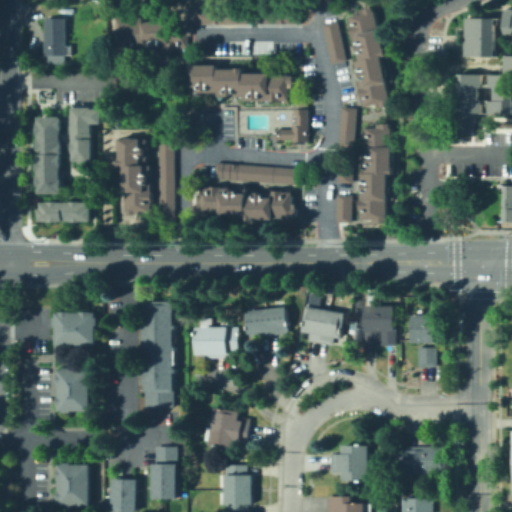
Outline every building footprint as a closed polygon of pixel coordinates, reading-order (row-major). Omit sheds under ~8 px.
[(374,7),(375,11),(377,11),(381,29),(383,29),(389,56),(383,57),(389,83),(388,83),(392,102),(391,102),(391,106),(379,108),(379,104),(366,107),(365,98),(363,99),(361,88),(362,88),(360,80),(363,79),(362,71),(359,72),(357,63),(360,62),(355,37),(354,37),(351,26),(352,25),(350,17),(362,14),(361,10),(374,7)] [(252,8),(252,25),(199,25),(199,9),(252,8)] [(302,8),(302,24),(258,25),(257,9),(302,8)] [(193,24),(193,36),(190,36),(190,49),(181,49),(181,51),(170,51),(169,49),(160,49),(160,47),(153,47),(153,49),(117,50),(117,37),(114,37),(114,30),(117,30),(117,17),(144,17),(144,22),(171,21),(171,23),(189,23),(189,24),(193,24)] [(73,45),(73,55),(67,55),(67,63),(49,63),(49,56),(45,56),(47,32),(47,18),(68,18),(68,45),(73,45)] [(498,19),(497,57),(468,57),(469,19),(498,19)] [(348,61),(332,64),(324,25),(340,21),(348,61)] [(274,40),(274,57),(229,57),(229,40),(274,40)] [(511,56),(511,115),(490,115),(491,101),(495,101),(495,88),(490,88),(491,75),(506,75),(506,56),(511,56)] [(220,64),(220,69),(246,68),(246,74),(272,73),(272,75),(292,75),(292,76),(295,76),(296,89),(292,89),(292,101),(283,101),(283,103),(271,103),(271,101),(245,102),(245,97),(235,97),(235,95),(230,95),(230,97),(219,97),(219,93),(193,93),(193,65),(220,64)] [(484,74),(484,87),(479,87),(479,101),(484,101),(484,114),(476,114),(476,133),(451,133),(452,113),(460,113),(460,74),(484,74)] [(72,160),(72,106),(103,106),(104,160),(72,160)] [(359,108),(356,148),(340,147),(343,107),(359,108)] [(310,109),(311,142),(294,142),(294,140),(277,140),(277,129),(294,129),(294,127),(299,127),(298,115),(296,115),(296,109),(310,109)] [(60,192),(37,192),(37,186),(36,186),(36,173),(38,173),(38,171),(36,171),(36,157),(37,157),(37,149),(36,149),(36,137),(37,137),(37,134),(36,134),(36,122),(37,122),(37,116),(60,115),(60,192)] [(392,124),(392,128),(394,128),(393,146),(395,146),(395,167),(396,167),(396,175),(391,175),(390,220),(389,220),(389,224),(375,224),(375,220),(363,220),(363,211),(361,211),(361,199),(363,199),(363,190),(366,190),(366,183),(362,183),(363,173),(367,173),(367,148),(366,148),(366,126),(378,126),(378,124),(383,124),(392,124)] [(177,136),(177,224),(161,224),(161,136),(177,136)] [(155,164),(155,177),(153,177),(153,180),(155,180),(156,204),(154,204),(155,213),(143,214),(143,216),(127,217),(127,211),(127,192),(121,192),(121,138),(150,138),(151,164),(155,164)] [(355,156),(355,183),(338,183),(339,155),(355,156)] [(305,169),(304,185),(216,179),(217,163),(305,169)] [(503,221),(511,220),(511,183),(504,184),(503,221)] [(230,191),(242,191),(242,187),(251,187),(251,190),(256,190),(256,194),(266,194),(265,198),(275,198),(275,191),(295,191),(295,208),(299,208),(299,218),(295,218),(295,219),(277,219),(277,221),(274,221),(274,225),(247,225),(247,221),(221,220),(221,214),(204,214),(204,212),(200,212),(200,195),(204,195),(204,187),(230,188),(230,191)] [(354,195),(354,222),(337,222),(338,195),(354,195)] [(37,220),(37,207),(40,207),(40,201),(47,201),(47,200),(59,200),(59,201),(70,201),(70,200),(81,200),(90,200),(90,219),(37,220)] [(175,407),(146,407),(146,385),(143,385),(143,366),(146,366),(147,350),(144,350),(144,315),(147,315),(147,300),(176,301),(175,407)] [(347,313),(342,339),(335,337),(334,345),(309,340),(311,333),(303,331),(308,305),(347,313)] [(397,305),(396,330),(397,346),(382,346),(382,330),(380,330),(381,346),(366,346),(365,329),(367,329),(367,306),(397,305)] [(290,333),(251,337),(249,335),(247,311),(287,307),(290,333)] [(56,345),(56,313),(97,313),(97,345),(56,345)] [(412,342),(412,315),(443,315),(443,342),(412,342)] [(213,327),(223,327),(222,318),(234,318),(234,326),(240,326),(240,355),(230,355),(230,358),(205,358),(205,355),(196,355),(195,327),(201,326),(201,318),(213,318),(213,327)] [(419,368),(419,348),(437,347),(438,368),(419,368)] [(58,410),(58,370),(91,370),(90,410),(58,410)] [(217,407),(242,411),(241,416),(252,418),(248,446),(237,444),(236,449),(210,445),(211,440),(205,439),(208,426),(213,427),(214,425),(208,424),(210,410),(216,411),(217,407)] [(370,445),(369,481),(344,481),(344,472),(332,472),(332,454),(345,454),(344,445),(370,445)] [(154,465),(157,465),(157,446),(179,446),(179,501),(157,501),(154,501),(154,465)] [(446,446),(446,474),(391,474),(390,446),(446,446)] [(58,506),(58,464),(89,464),(89,506),(58,506)] [(255,474),(255,504),(249,504),(249,511),(227,511),(227,504),(222,504),(221,492),(227,492),(227,487),(222,487),(222,475),(227,474),(227,465),(249,464),(249,474),(255,474)] [(113,511),(113,479),(138,479),(138,511),(113,511)] [(329,511),(329,496),(353,496),(353,503),(366,503),(372,504),(372,511),(329,511)] [(436,498),(436,511),(405,511),(405,497),(436,498)]
